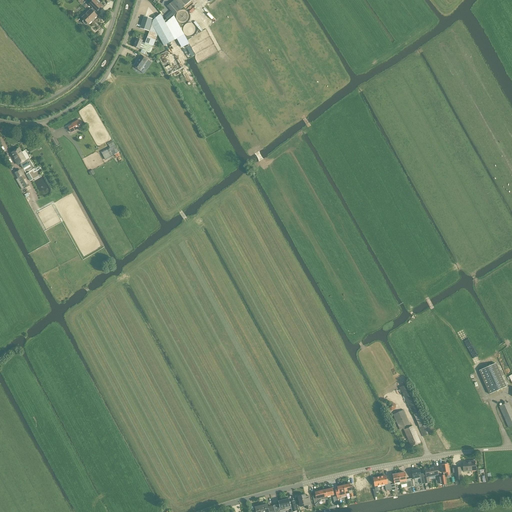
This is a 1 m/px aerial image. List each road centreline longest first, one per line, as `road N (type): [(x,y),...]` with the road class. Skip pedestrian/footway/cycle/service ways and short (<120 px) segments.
road 1 (tertiary): [(511,448),(381,465),(203,511)]
road 2 (track): [(306,483),(303,441),(186,220)]
road 3 (unclassified): [(0,120),(50,119),(93,90),(123,45),(138,0)]
road 4 (unclassified): [(0,103),(30,105),(75,82),(101,50),(119,0)]
